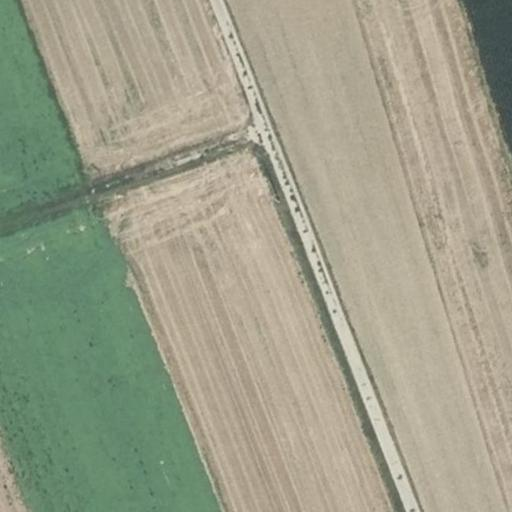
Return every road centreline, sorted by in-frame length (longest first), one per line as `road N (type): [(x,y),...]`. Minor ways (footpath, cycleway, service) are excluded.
road 1 (track): [(230,0),(427,511)]
road 2 (track): [(278,123),(0,223)]
